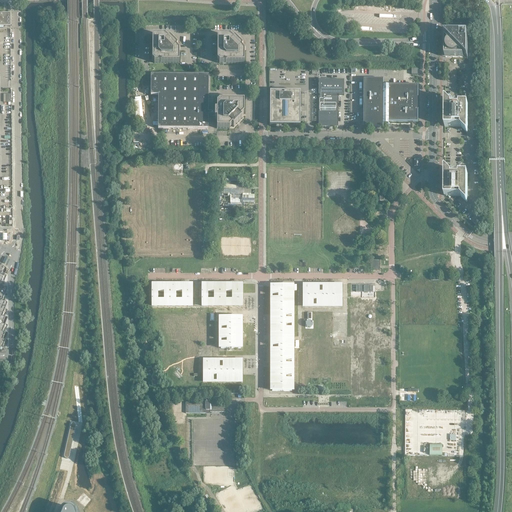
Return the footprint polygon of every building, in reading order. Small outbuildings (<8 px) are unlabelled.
[(468,59),(468,35),(444,35),(445,36),(449,39),(447,41),(445,39),(445,58),(464,58),(462,56),(463,54),(467,58),(468,59)] [(208,92),(208,76),(200,76),(200,74),(176,74),(176,64),(179,64),(179,51),(178,51),(176,49),(178,47),(174,43),(169,38),(167,40),(165,38),(165,36),(152,36),(152,61),(153,61),(154,63),(154,64),(173,64),(173,76),(154,76),(152,76),(151,76),(151,96),(158,96),(158,129),(208,130),(208,116),(215,116),(215,119),(217,119),(217,129),(230,129),(230,127),(232,126),(233,127),(238,123),(242,119),(241,117),(243,115),(244,115),(244,102),(242,102),(219,102),(217,104),(217,111),(215,111),(215,113),(208,113),(208,92)] [(243,51),(241,49),(243,47),(239,43),(234,38),(232,40),(230,38),(230,37),(217,37),(217,60),(217,62),(218,62),(219,63),(219,64),(244,64),(244,51),(243,51)] [(417,110),(417,98),(418,98),(418,85),(412,85),(412,86),(388,86),(383,86),(383,80),(363,80),(363,82),(363,127),(363,128),(383,128),(383,125),(386,125),(388,126),(389,126),(390,125),(388,123),(388,122),(412,122),(412,123),(417,123),(417,110)] [(338,123),(338,97),(337,97),(337,96),(344,96),(344,81),(318,81),(318,96),(319,96),(319,97),(318,97),(318,122),(318,128),(338,128),(338,127),(338,123)] [(300,116),(300,107),(300,103),(300,92),(270,92),(270,126),(285,126),(300,126),(300,123),(300,116)] [(468,132),(468,105),(452,105),(452,104),(446,99),(445,99),(445,125),(445,127),(446,127),(461,127),(467,133),(468,133),(468,132)] [(468,202),(468,175),(468,174),(452,174),(451,174),(446,168),(445,168),(445,169),(445,196),(444,196),(460,196),(461,196),(461,197),(466,202),(467,202),(468,202)] [(143,173),(142,173),(143,181),(145,181),(198,181),(198,172),(143,173)] [(327,172),(271,172),(271,180),(327,180),(327,172)] [(231,205),(223,205),(223,207),(236,207),(236,205),(244,205),(244,203),(254,203),(254,197),(250,197),(250,190),(242,190),(242,187),(237,187),(237,189),(235,189),(235,188),(224,187),(224,197),(231,197),(231,205)] [(388,202),(388,196),(382,196),(382,191),(379,191),(379,202),(388,202)] [(476,219),(473,223),(479,229),(482,225),(476,219)] [(352,220),(352,232),(364,232),(364,220),(352,220)] [(143,226),(143,234),(199,234),(199,225),(143,226)] [(272,225),(272,233),(328,233),(328,225),(272,225)] [(380,271),(380,261),(371,261),(371,271),(380,271)] [(301,286),(301,306),(337,306),(337,286),(301,286)] [(150,309),(189,309),(189,289),(150,289),(150,309)] [(200,289),(201,309),(216,308),(239,308),(239,289),(200,289)] [(270,290),(270,341),(290,340),(290,289),(270,290)] [(220,320),(220,351),(239,351),(239,320),(220,320)] [(270,344),(270,395),(290,394),(290,344),(270,344)] [(202,360),(203,384),(242,384),(242,360),(216,360),(202,360)] [(226,412),(225,404),(210,405),(210,402),(206,402),(205,403),(186,403),(186,414),(210,414),(210,413),(226,412)] [(442,456),(442,445),(430,445),(430,456),(442,456)] [(85,506),(92,499),(84,492),(78,499),(85,506)]
